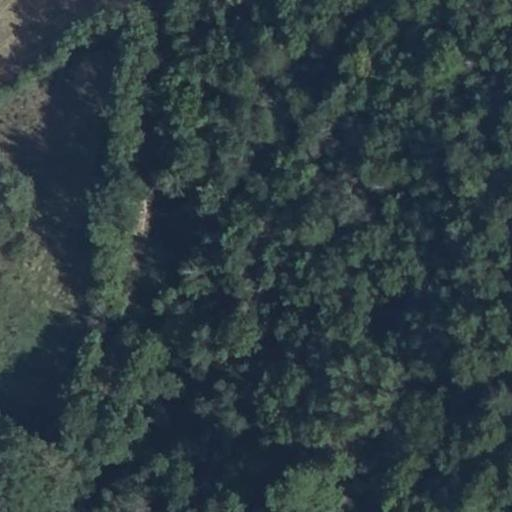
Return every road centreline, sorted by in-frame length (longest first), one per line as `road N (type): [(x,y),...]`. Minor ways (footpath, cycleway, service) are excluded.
road 1 (track): [(371,0),(279,150),(184,270),(158,276),(141,268),(135,237),(171,0)]
road 2 (track): [(141,268),(122,306),(82,511)]
